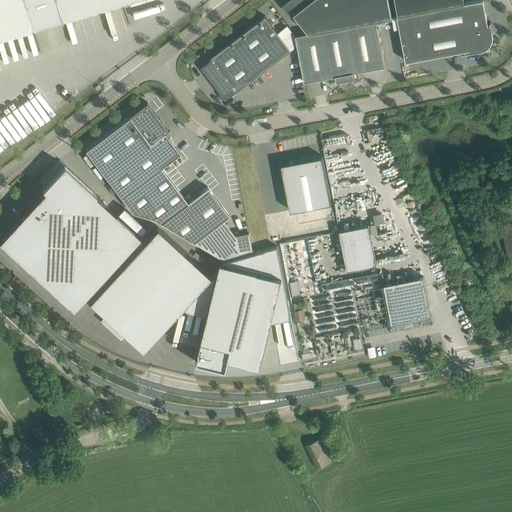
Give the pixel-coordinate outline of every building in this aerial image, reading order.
[(0,0),(0,34),(61,17),(117,0),(0,0)] [(286,0),(282,4),(291,15),(294,12),(309,32),(392,16),(388,0),(286,0)] [(399,27),(406,61),(469,49),(469,51),(468,51),(468,52),(482,49),(483,49),(484,49),(485,48),(486,48),(487,47),(488,46),(489,45),(490,44),(491,43),(491,42),(492,41),(492,40),(493,38),(493,37),(493,35),(493,34),(493,33),(491,21),(490,21),(490,23),(488,23),(483,0),(475,0),(464,2),(398,15),(392,16),(394,28),(399,27)] [(395,0),(398,15),(464,2),(464,0),(395,0)] [(288,26),(278,33),(265,16),(211,57),(211,58),(207,61),(207,62),(204,64),(204,67),(221,89),(220,89),(226,98),(236,90),(236,91),(297,45),(295,35),(288,26)] [(336,75),(337,81),(354,78),(353,72),(367,69),(385,66),(376,19),(366,21),(295,35),(304,81),(336,75)] [(294,85),(296,93),(306,91),(304,83),(294,85)] [(194,242),(229,216),(207,186),(187,202),(161,167),(180,152),(164,131),(168,129),(146,101),(128,115),(129,116),(85,149),(132,212),(154,218),(194,242)] [(12,138),(39,124),(32,109),(12,120),(8,112),(1,116),(12,138)] [(286,164),(283,167),(284,171),(283,172),(290,210),(332,202),(322,155),(290,162),(290,163),(286,164)] [(137,237),(139,234),(95,194),(96,193),(64,164),(42,187),(44,189),(0,237),(0,240),(73,307),(132,242),(137,237)] [(347,269),(377,263),(369,224),(339,230),(347,269)] [(511,256),(511,224),(502,226),(508,257),(511,256)] [(137,246),(89,299),(142,348),(182,304),(186,308),(205,312),(213,277),(156,225),(142,241),(137,237),(132,242),(137,246)] [(249,232),(234,235),(221,258),(240,252),(252,249),(250,242),(249,232)] [(290,298),(256,236),(250,242),(252,249),(240,252),(218,274),(214,273),(213,277),(205,312),(195,351),(223,358),(225,349),(261,358),(273,307),(290,298)] [(384,283),(386,294),(390,313),(392,323),(431,315),(423,276),(384,283)] [(290,282),(292,295),(301,294),(298,280),(290,282)] [(301,309),(295,311),(294,311),(296,322),(306,320),(304,309),(301,309)] [(323,437),(308,444),(312,453),(318,466),(334,459),(327,446),(323,437)]
